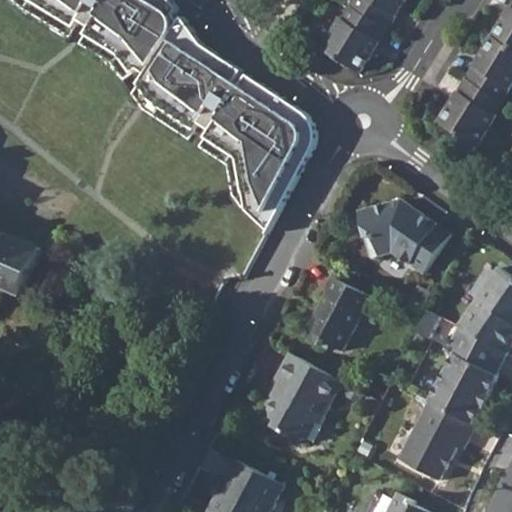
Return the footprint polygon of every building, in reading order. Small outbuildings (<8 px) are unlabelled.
[(249,211),(271,231),(318,143),(319,138),(318,132),(316,126),(312,120),(308,116),(304,113),(205,44),(169,0),(27,0),(31,3),(122,57),(154,103),(241,159),(249,211)] [(359,0),(354,8),(387,28),(403,1),(406,3),(407,0),(359,0)] [(371,54),(387,28),(354,8),(346,20),(344,18),(323,51),(341,63),(343,62),(362,73),(373,56),(371,54)] [(495,37),(511,46),(511,15),(508,22),(506,20),(495,37)] [(472,81),(504,101),(511,88),(511,46),(495,37),(485,53),(488,54),(472,81)] [(459,145),(474,155),(499,115),(497,113),(504,101),(472,81),(455,107),(453,105),(442,122),(465,137),(459,145)] [(425,274),(452,235),(403,201),(361,214),(368,238),(376,235),(381,254),(393,250),(425,274)] [(0,285),(23,296),(43,250),(0,231),(0,285)] [(381,254),(376,235),(368,238),(374,257),(381,254)] [(472,333),(510,354),(511,350),(511,276),(501,269),(461,327),(463,328),(472,333)] [(346,353),(375,300),(335,278),(327,293),(331,295),(308,338),(326,347),(328,343),(346,353)] [(463,328),(449,351),(455,354),(460,356),(472,333),(463,328)] [(455,354),(430,402),(433,403),(474,426),(483,408),(487,409),(493,395),(491,394),(501,376),(498,375),(510,354),(472,333),(460,356),(455,354)] [(284,434),(300,443),(308,442),(318,424),(324,427),(347,384),(294,355),(279,383),(291,388),(283,401),(279,401),(271,416),(273,421),(284,427),(284,434)] [(402,461),(441,482),(458,450),(465,453),(479,428),(474,426),(433,403),(402,461)] [(11,434),(51,453),(65,424),(25,405),(11,434)] [(215,511),(274,511),(288,488),(237,460),(223,487),(231,491),(226,500),(222,499),(215,511)] [(425,511),(399,496),(389,511),(425,511)]
